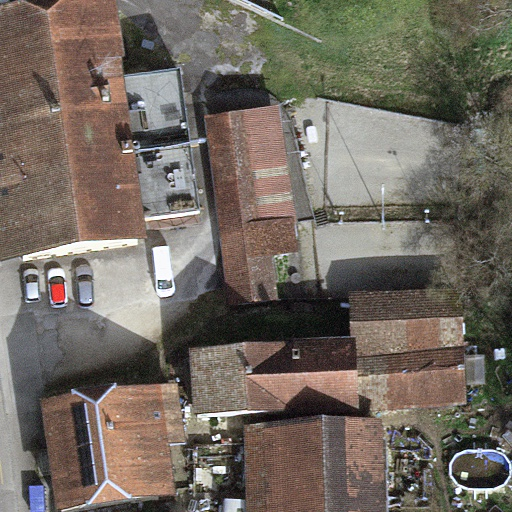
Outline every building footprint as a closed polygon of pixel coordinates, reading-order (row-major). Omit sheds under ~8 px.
[(0,203),(7,269),(144,255),(141,230),(128,103),(119,21),(0,34),(0,74),(8,148),(0,148),(0,203)] [(128,103),(141,230),(191,225),(178,98),(128,103)] [(217,138),(232,308),(277,304),(263,135),(217,138)] [(351,304),(352,354),(457,352),(456,302),(351,304)] [(352,354),(191,359),(194,416),(458,402),(457,352),(352,354)] [(173,511),(165,411),(48,421),(55,511),(173,511)] [(381,511),(380,434),(252,436),(253,511),(381,511)]
